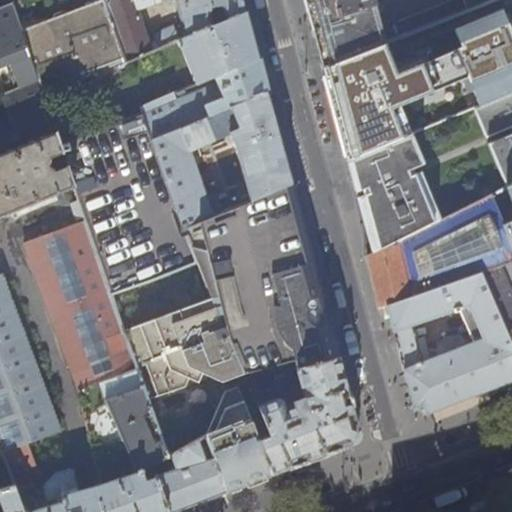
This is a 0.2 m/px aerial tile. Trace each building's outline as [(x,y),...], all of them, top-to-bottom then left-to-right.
[(103,1),(102,0),(81,0),(84,9),(103,2),(103,1)] [(155,41),(148,44),(135,9),(164,0),(173,0),(185,37),(243,13),(239,0),(105,0),(103,1),(103,2),(124,60),(125,63),(164,47),(178,40),(174,27),(157,32),(155,41)] [(385,44),(374,5),(376,4),(375,0),(304,0),(309,17),(314,16),(328,66),(385,44)] [(511,92),(511,0),(496,0),(385,44),(328,66),(322,68),(347,161),(410,134),(472,109),(511,92)] [(124,60),(103,2),(84,9),(40,25),(20,32),(40,90),(58,84),(104,67),(124,60)] [(44,100),(40,90),(20,32),(17,22),(11,4),(0,8),(0,218),(73,188),(58,142),(44,100)] [(185,37),(178,40),(164,47),(182,86),(232,69),(257,58),(250,36),(243,13),(185,37)] [(40,25),(37,15),(17,22),(20,32),(40,25)] [(151,141),(266,92),(257,58),(232,69),(234,77),(176,100),(173,93),(140,107),(142,114),(151,141)] [(108,77),(127,69),(125,63),(124,60),(104,67),(108,77)] [(62,93),(58,84),(40,90),(44,100),(62,93)] [(253,199),(291,183),(266,92),(151,141),(182,229),(210,218),(187,149),(225,134),(229,144),(246,203),(253,199)] [(485,139),(511,127),(511,92),(472,109),(485,139)] [(338,357),(291,183),(253,199),(246,203),(210,218),(182,229),(151,141),(142,114),(58,142),(73,188),(85,221),(111,296),(198,263),(211,299),(213,304),(217,314),(218,314),(244,375),(277,365),(280,378),(297,373),(296,371),(338,357)] [(505,188),(511,184),(511,133),(487,144),(505,188)] [(438,221),(419,173),(413,175),(410,169),(422,164),(410,134),(347,161),(345,161),(354,192),(360,190),(362,197),(356,200),(372,253),(438,221)] [(511,184),(505,188),(493,194),(495,201),(511,194),(511,198),(511,219),(503,223),(511,249),(511,260),(481,271),(511,345),(511,184)] [(481,271),(511,260),(511,249),(503,223),(495,201),(493,194),(438,221),(372,253),(366,256),(378,307),(386,304),(481,271)] [(111,296),(85,221),(22,242),(76,391),(80,407),(104,400),(108,411),(83,420),(96,458),(124,445),(136,472),(81,491),(78,475),(68,470),(55,474),(43,487),(48,506),(37,510),(33,496),(28,498),(26,492),(23,492),(20,484),(38,477),(26,444),(60,432),(0,277),(0,445),(6,462),(15,485),(25,511),(169,511),(156,476),(152,465),(167,457),(168,457),(148,400),(124,332),(111,296)] [(492,389),(511,380),(511,345),(481,271),(386,304),(403,367),(414,408),(420,411),(427,414),(475,395),(492,389)] [(244,375),(218,314),(217,314),(213,304),(211,299),(124,332),(148,400),(186,387),(189,377),(198,382),(203,372),(222,381),(226,392),(206,436),(226,492),(248,483),(270,475),(256,436),(268,431),(269,429),(259,405),(257,400),(255,401),(250,388),(244,375)] [(358,430),(338,357),(296,371),(297,373),(305,399),(287,405),(284,399),(279,397),(265,402),(259,385),(250,388),(255,401),(257,400),(259,405),(269,429),(268,431),(256,436),(270,475),(323,454),(351,443),(358,430)] [(206,436),(168,457),(167,457),(168,462),(172,461),(175,469),(156,476),(169,511),(173,511),(199,502),(226,492),(206,436)] [(25,511),(15,485),(0,489),(0,500),(4,511),(25,511)]
